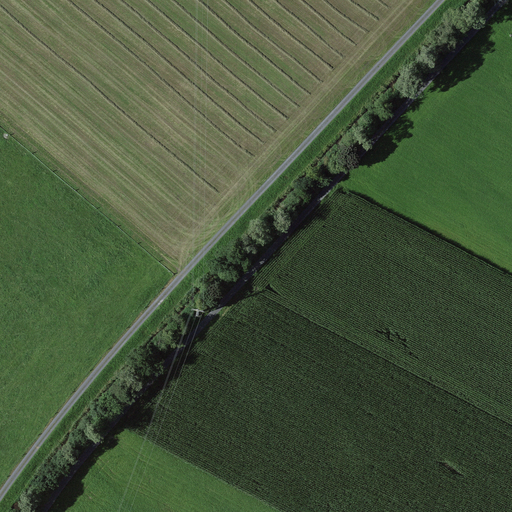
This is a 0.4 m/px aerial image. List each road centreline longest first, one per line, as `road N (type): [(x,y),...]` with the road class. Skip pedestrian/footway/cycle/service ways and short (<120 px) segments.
road 1 (track): [(507,0),(135,399),(42,511)]
road 2 (track): [(0,508),(74,404),(449,0)]
